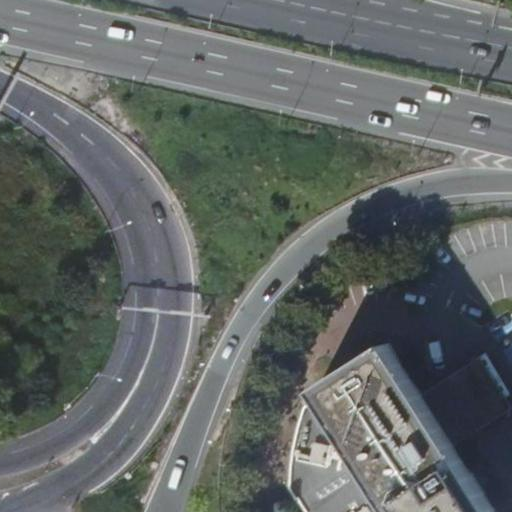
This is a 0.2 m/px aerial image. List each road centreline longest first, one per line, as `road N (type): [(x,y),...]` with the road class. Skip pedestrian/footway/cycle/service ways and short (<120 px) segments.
road 1 (trunk): [(0,15),(511,129)]
road 2 (trunk): [(165,511),(233,340),(307,246),(383,201),(463,181),(511,179)]
road 3 (trunk): [(89,135),(147,191),(170,239),(178,290),(170,348),(119,445),(63,486),(6,511)]
road 4 (trunk): [(89,135),(124,186),(145,244),(144,337),(122,386),(89,425),(40,453),(0,463)]
road 5 (trunk): [(511,57),(282,10)]
